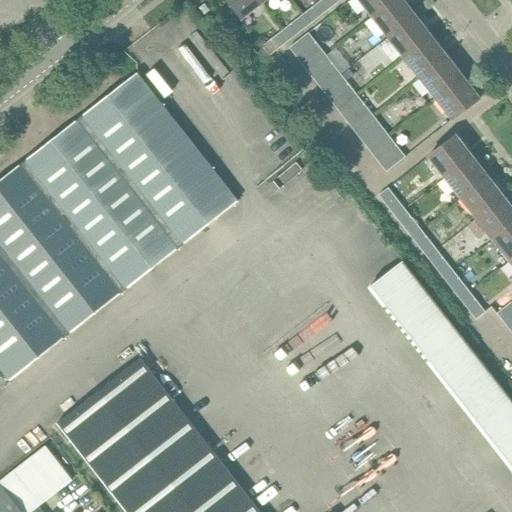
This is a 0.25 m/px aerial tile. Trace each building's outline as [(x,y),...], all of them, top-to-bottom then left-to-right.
[(242,20),(262,4),(259,0),(226,0),(232,8),(242,20)] [(311,23),(332,7),(325,0),(321,0),(304,14),(311,23)] [(393,0),(359,0),(372,17),(393,0)] [(416,16),(403,0),(393,0),(372,17),(388,37),(416,16)] [(290,40),(311,23),(304,14),(283,30),(290,40)] [(432,37),(416,16),(388,37),(404,58),(432,37)] [(270,55),(285,44),(290,40),(283,30),(263,46),(270,55)] [(297,59),(316,44),(308,34),(289,48),(297,59)] [(404,58),(420,79),(448,57),(432,37),(404,58)] [(324,54),(316,44),(297,59),(305,69),(324,54)] [(332,65),(324,54),(305,69),(314,80),(332,65)] [(464,78),(448,57),(420,79),(436,100),(464,78)] [(314,80),(322,90),(341,75),(332,65),(314,80)] [(122,291),(237,201),(138,75),(24,165),(122,291)] [(349,85),(341,75),(322,90),(330,100),(349,85)] [(464,78),(436,100),(452,120),(480,99),(464,78)] [(330,100),(338,111),(357,96),(349,85),(330,100)] [(365,106),(357,96),(338,111),(346,121),(365,106)] [(346,121),(354,131),(373,116),(365,106),(346,121)] [(381,126),(373,116),(354,131),(362,141),(381,126)] [(362,141),(371,152),(389,137),(381,126),(362,141)] [(456,136),(429,157),(445,178),(472,157),(467,150),(456,136)] [(398,147),(389,137),(371,152),(379,162),(398,147)] [(387,172),(406,157),(398,147),(379,162),(387,172)] [(483,170),(472,157),(445,178),(461,198),(488,177),(483,170)] [(0,367),(9,379),(122,291),(24,165),(0,183),(0,367)] [(306,196),(327,176),(319,168),(298,188),(306,196)] [(488,177),(461,198),(478,219),(504,198),(488,177)] [(323,186),(309,197),(315,206),(330,195),(323,186)] [(396,216),(405,209),(389,188),(380,195),(396,216)] [(511,225),(511,207),(504,198),(478,219),(468,227),(478,239),(488,231),(494,239),(511,225)] [(412,237),(422,230),(405,209),(396,216),(412,237)] [(511,258),(511,225),(494,239),(510,260),(511,258)] [(429,257),(438,250),(422,230),(412,237),(429,257)] [(378,268),(400,255),(385,231),(363,244),(378,268)] [(445,278),(454,271),(438,250),(429,257),(445,278)] [(511,399),(403,260),(370,286),(511,467),(511,399)] [(461,299),(470,291),(454,271),(445,278),(461,299)] [(477,319),(486,312),(470,291),(461,299),(477,319)] [(511,291),(492,305),(497,312),(511,299),(511,291)] [(511,317),(511,299),(497,312),(505,322),(511,317)] [(361,330),(353,337),(386,374),(394,367),(361,330)] [(172,352),(165,359),(186,379),(192,372),(172,352)] [(258,511),(139,358),(56,422),(126,511),(258,511)] [(349,406),(346,378),(325,381),(329,408),(349,406)] [(312,447),(333,432),(302,389),(281,404),(312,447)] [(41,511),(35,503),(68,476),(44,446),(0,481),(0,511),(41,511)]
